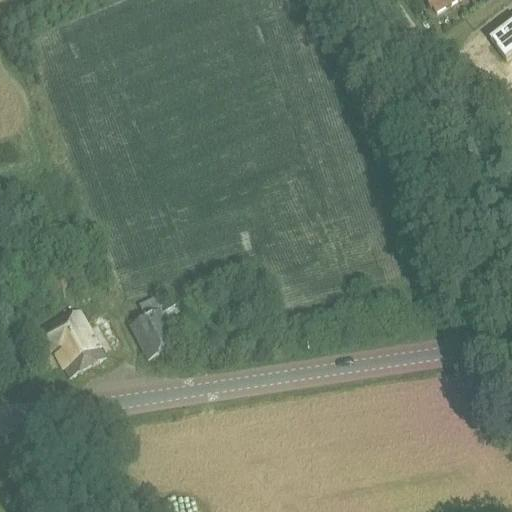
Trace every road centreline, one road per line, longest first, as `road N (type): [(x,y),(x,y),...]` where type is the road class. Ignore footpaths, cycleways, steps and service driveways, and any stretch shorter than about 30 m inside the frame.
road 1 (primary): [(511,343),(0,421)]
road 2 (unclassified): [(511,135),(376,0)]
